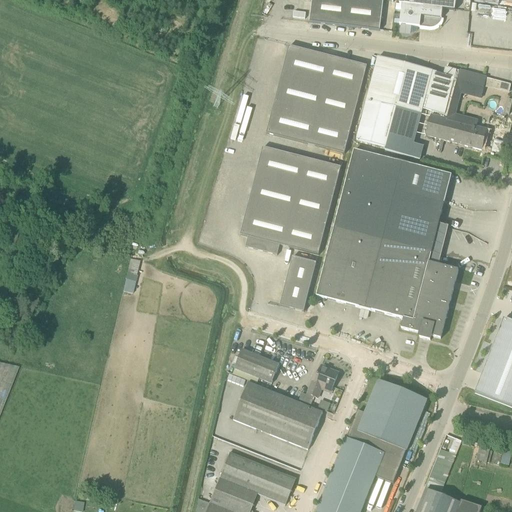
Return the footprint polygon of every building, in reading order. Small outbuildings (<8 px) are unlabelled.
[(312,0),(311,13),(310,23),(380,32),(383,2),(393,3),(393,0),(312,0)] [(399,0),(399,5),(402,6),(400,26),(401,26),(400,33),(411,34),(413,34),(416,33),(417,31),(418,28),(420,28),(430,29),(432,29),(433,29),(435,28),(438,26),(440,24),(441,22),(441,20),(443,10),(455,12),(456,0),(399,0)] [(289,47),(286,57),(266,135),(345,155),(367,67),(289,47)] [(385,151),(395,154),(398,141),(388,139),(396,109),(421,116),(423,110),(444,116),(456,71),(446,68),(444,75),(378,58),(357,141),(385,149),(385,151)] [(482,151),(487,131),(478,128),(479,122),(455,116),(461,93),(481,98),(487,78),(457,71),(456,71),(444,116),(443,120),(437,118),(432,139),(482,151)] [(496,81),(494,88),(509,92),(511,85),(496,81)] [(398,141),(395,154),(420,161),(423,148),(398,141)] [(277,256),(280,247),(319,256),(341,169),(263,148),(240,236),(248,238),(245,248),(277,256)] [(441,340),(458,271),(429,264),(452,177),(354,152),(317,298),(360,309),(359,309),(371,312),(404,320),(401,330),(421,335),(420,338),(419,339),(430,341),(430,340),(431,338),(441,340)] [(204,229),(202,236),(212,239),(215,232),(204,229)] [(281,307),(290,310),(304,313),(317,264),(293,258),(280,307),(281,307)] [(131,260),(128,272),(131,273),(130,275),(137,277),(141,262),(131,260)] [(511,323),(504,320),(475,394),(511,408),(511,323)] [(272,385),(279,366),(243,351),(235,370),(272,385)] [(0,417),(19,369),(0,364),(0,417)] [(313,383),(307,396),(308,397),(305,404),(311,406),(314,398),(318,399),(322,388),(331,392),(338,374),(321,367),(315,384),(313,383)] [(360,511),(375,478),(393,485),(406,453),(407,453),(428,401),(378,382),(365,415),(358,412),(347,440),(346,439),(316,511),(360,511)] [(308,451),(323,414),(248,384),(233,422),(308,451)] [(321,401),(319,410),(328,412),(330,403),(321,401)] [(448,436),(438,459),(452,464),(461,442),(448,436)] [(480,446),(476,462),(483,463),(483,464),(486,465),(486,463),(490,464),(493,452),(489,451),(490,448),(480,446)] [(229,454),(219,479),(257,496),(285,507),(295,480),(229,454)] [(219,479),(209,503),(231,511),(250,511),(257,496),(219,479)] [(480,511),(482,509),(455,500),(453,506),(425,495),(418,511),(480,511)] [(231,511),(209,503),(209,504),(198,500),(195,511),(231,511)]
